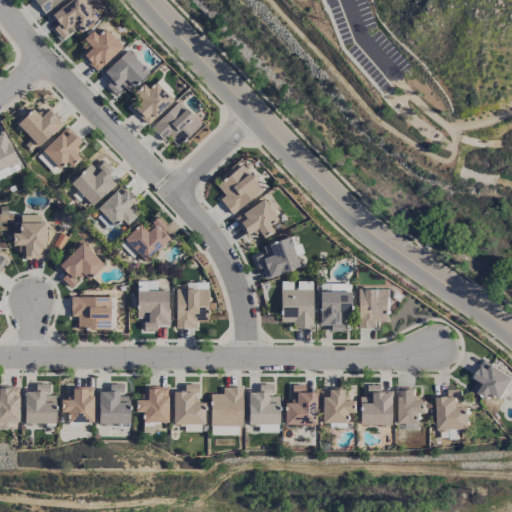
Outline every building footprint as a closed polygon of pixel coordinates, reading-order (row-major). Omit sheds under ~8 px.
[(33,0),(43,13),(60,0),(33,0)] [(68,0),(51,15),(58,24),(52,28),(60,38),(74,27),(79,32),(97,18),(82,0),(68,0)] [(121,47),(104,28),(97,35),(91,30),(82,38),(88,45),(80,53),(96,70),(121,47)] [(103,71),(110,79),(105,84),(113,94),(122,86),(127,91),(148,71),(127,49),(103,71)] [(173,100),(155,81),(147,88),(142,83),(133,92),(141,101),(132,109),(147,124),(173,100)] [(163,141),(167,136),(177,146),(201,123),(179,100),(150,127),(163,141)] [(62,123),(48,108),(40,115),(33,107),(16,123),(37,146),(62,123)] [(41,149),(57,166),(64,160),(70,166),(81,156),(73,148),(81,141),(67,126),(41,149)] [(36,156),(52,172),(57,167),(41,151),(36,156)] [(69,182),(91,206),(116,183),(108,174),(112,170),(104,161),(95,170),(89,164),(69,182)] [(215,185),(223,195),(219,199),(231,214),(261,189),(241,164),(215,185)] [(93,213),(108,230),(121,218),(126,224),(136,215),(128,206),(134,200),(122,186),(93,213)] [(276,218),(263,198),(235,217),(246,234),(256,228),(262,237),(274,229),(269,223),(276,218)] [(44,258),(42,217),(18,217),(18,232),(11,233),(12,245),(20,245),(21,258),(44,258)] [(123,239),(144,261),(172,234),(156,217),(145,227),(140,222),(123,239)] [(262,245),(264,254),(254,256),(257,269),(265,267),(268,276),(298,268),(290,237),(262,245)] [(103,264),(81,242),(58,265),(66,273),(61,278),(70,288),(83,275),(87,280),(103,264)] [(168,324),(167,290),(155,290),(155,281),(146,281),(146,290),(135,290),(135,319),(142,319),(143,330),(156,330),(155,324),(168,324)] [(312,328),(313,290),(292,289),(292,281),(280,281),(279,321),(293,322),(292,327),(312,328)] [(208,320),(207,288),(174,288),(175,328),(195,327),(195,320),(208,320)] [(357,327),(377,328),(377,321),(389,321),(390,288),(357,288),(357,327)] [(319,291),(319,325),(330,325),(330,330),(342,331),(343,311),(350,311),(350,292),(319,291)] [(70,296),(70,316),(77,316),(76,328),(113,329),(114,297),(70,296)] [(492,393),(501,399),(511,380),(511,375),(485,359),(474,378),(478,381),(472,390),(488,400),(492,393)] [(23,389),(24,424),(55,424),(54,395),(47,395),(47,383),(34,383),(35,389),(23,389)] [(129,424),(128,395),(121,395),(121,384),(108,384),(108,391),(97,391),(98,424),(129,424)] [(172,423),(204,424),(204,402),(195,402),(195,384),(183,384),(183,390),(172,390),(172,423)] [(247,391),(247,423),(278,424),(278,396),(271,396),(271,384),(258,384),(258,391),(247,391)] [(316,391),(304,391),(304,385),(292,384),(292,402),(284,402),(283,424),(315,424),(316,391)] [(359,425),(390,424),(390,390),(379,390),(379,384),(366,384),(366,396),(358,396),(359,425)] [(92,386),(72,386),(72,397),(59,397),(60,412),(66,411),(67,422),(92,422),(92,386)] [(0,422),(18,422),(18,388),(0,387),(0,422)] [(209,425),(241,425),(241,387),(221,387),(221,393),(209,393),(209,425)] [(395,387),(395,423),(421,422),(420,413),(428,412),(428,400),(416,400),(416,387),(395,387)] [(134,412),(141,412),(141,422),(167,421),(166,388),(140,389),(140,400),(134,400),(134,412)] [(321,388),(321,422),(345,422),(345,412),(353,412),(353,397),(342,397),(342,388),(321,388)] [(437,396),(438,429),(470,428),(469,405),(461,406),(460,389),(448,389),(448,396),(437,396)] [(278,432),(278,424),(258,424),(258,431),(278,432)] [(210,434),(238,434),(238,426),(210,426),(210,434)]
